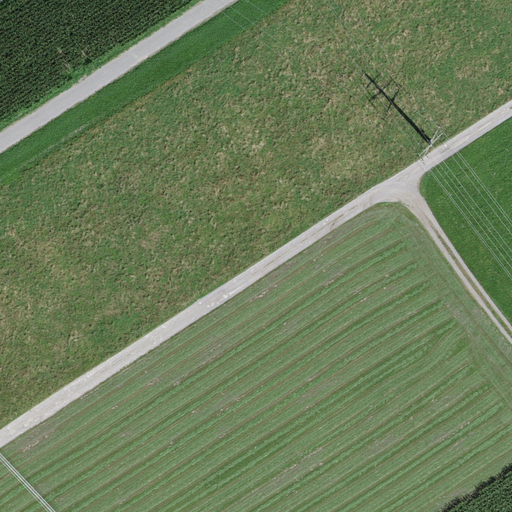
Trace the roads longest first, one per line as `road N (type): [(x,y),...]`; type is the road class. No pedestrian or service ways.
road 1 (track): [(511,108),(0,438)]
road 2 (track): [(511,336),(402,180)]
